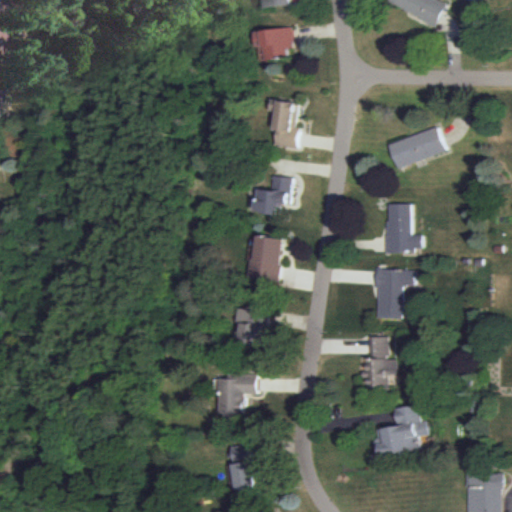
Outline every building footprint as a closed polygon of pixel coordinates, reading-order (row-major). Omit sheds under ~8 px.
[(266,0),(268,10),(297,6),(296,0),(266,0)] [(439,0),(391,0),(390,2),(439,28),(451,6),(439,0)] [(268,34),(272,62),(297,58),(296,49),(301,48),(298,29),(268,34)] [(274,99),(273,109),(285,111),(280,145),(304,149),(307,127),(303,127),(306,104),(274,99)] [(392,144),(441,126),(450,150),(401,168),(392,144)] [(278,176),(276,192),(262,190),(259,214),(285,217),(287,204),(296,205),(300,179),(278,176)] [(394,205),(394,222),(390,222),(389,253),(418,254),(418,249),(426,249),(426,235),(416,234),(416,206),(394,205)] [(264,238),(261,260),(256,259),(253,277),(285,282),(291,242),(264,238)] [(384,269),(383,316),(408,317),(409,286),(420,286),(420,270),(384,269)] [(247,320),(244,342),(268,346),(271,324),(277,325),(280,309),(259,306),(257,321),(247,320)] [(372,387),(372,336),(392,336),(392,359),(399,359),(399,374),(393,375),(392,387),(372,387)] [(227,378),(225,418),(247,419),(248,392),(263,392),(264,374),(240,373),(240,379),(227,378)] [(388,454),(386,443),(391,442),(389,426),(405,424),(403,407),(423,404),(426,421),(432,420),(434,434),(424,435),(426,449),(388,454)] [(237,447),(243,490),(262,487),(256,444),(237,447)] [(473,473),(473,511),(507,511),(507,474),(473,473)]
